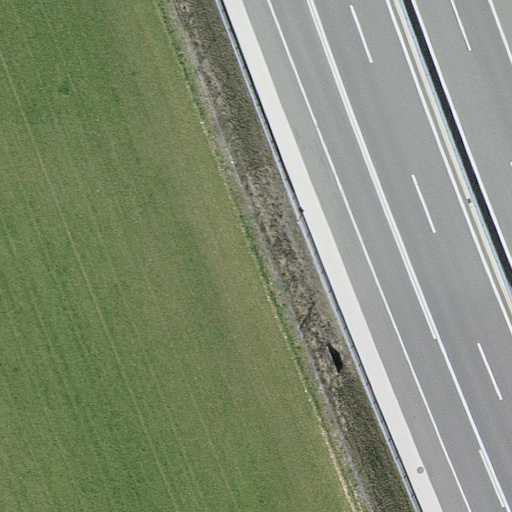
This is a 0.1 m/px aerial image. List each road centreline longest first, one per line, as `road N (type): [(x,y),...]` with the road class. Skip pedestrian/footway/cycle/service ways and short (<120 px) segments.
road 1 (motorway): [(287,0),(383,256),(485,363)]
road 2 (motorway): [(349,0),(485,363)]
road 3 (motorway): [(511,163),(449,0)]
